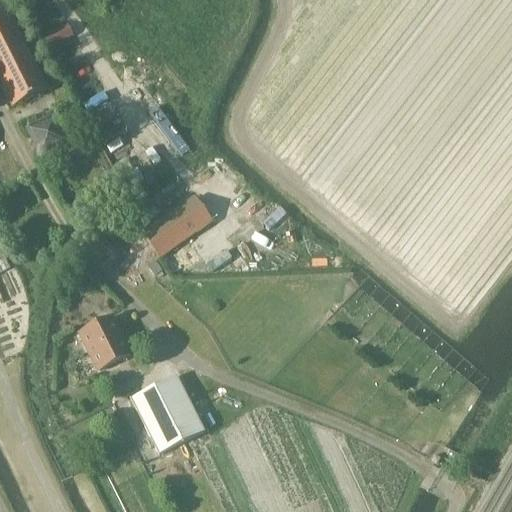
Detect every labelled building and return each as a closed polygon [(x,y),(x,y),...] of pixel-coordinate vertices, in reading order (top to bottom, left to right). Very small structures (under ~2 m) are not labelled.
[(0,86),(11,109),(48,91),(10,16),(3,19),(0,12),(0,86)] [(33,42),(40,54),(62,43),(55,31),(33,42)] [(141,233),(158,256),(211,220),(194,195),(141,233)] [(80,333),(99,371),(130,356),(111,318),(80,333)] [(131,401),(159,456),(204,433),(176,378),(131,401)] [(104,468),(126,511),(165,511),(135,452),(104,468)]
